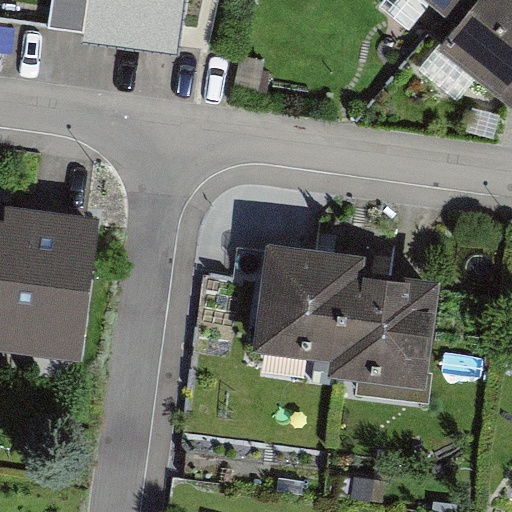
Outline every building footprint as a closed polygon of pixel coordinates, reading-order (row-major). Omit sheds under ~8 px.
[(179,62),(187,0),(90,0),(84,50),(179,62)] [(422,0),(458,28),(481,0),(422,0)] [(511,0),(481,0),(458,28),(440,51),(511,109),(511,0)] [(8,224),(0,222),(0,338),(74,348),(92,217),(11,206),(8,224)] [(369,242),(269,230),(255,343),(333,353),(331,369),(428,381),(441,268),(367,259),(369,242)]
